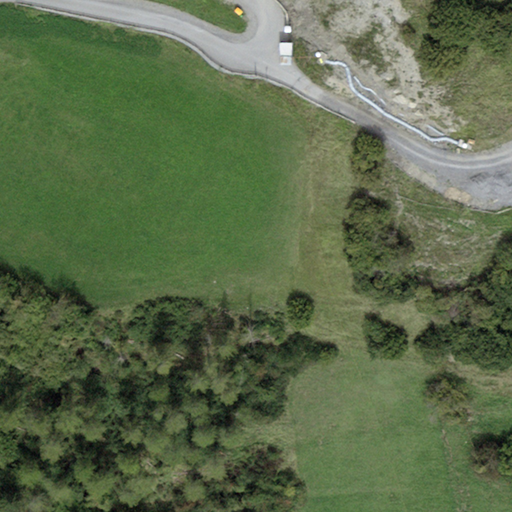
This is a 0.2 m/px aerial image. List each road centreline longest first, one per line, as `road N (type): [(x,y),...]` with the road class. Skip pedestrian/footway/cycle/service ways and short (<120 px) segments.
road 1 (unclassified): [(511,134),(474,150),(419,140),(265,64)]
road 2 (unclassified): [(265,64),(168,22),(55,0)]
